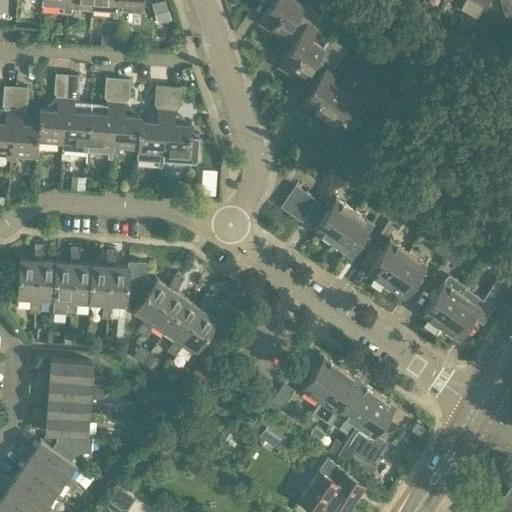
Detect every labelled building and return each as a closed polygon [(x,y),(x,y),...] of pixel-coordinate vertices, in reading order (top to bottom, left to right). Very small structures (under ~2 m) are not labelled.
[(67,5),(66,0),(41,0),(41,7),(62,8),(62,14),(66,15),(67,5)] [(92,11),(92,1),(92,0),(66,0),(67,5),(66,15),(70,15),(70,9),(92,11)] [(121,8),(121,9),(142,10),(143,0),(117,0),(117,8),(121,8)] [(283,35),(290,24),(304,3),(300,0),(272,0),(260,19),(283,35)] [(485,0),(463,0),(460,6),(479,17),(486,6),(483,5),(485,0)] [(511,14),(511,0),(498,0),(504,17),(511,14)] [(304,3),(290,24),(301,31),(279,62),(302,78),(316,57),(324,45),(312,37),(318,28),(314,25),(321,14),(304,3)] [(322,119),(344,88),(332,80),(338,70),(334,68),(347,48),(330,36),(324,45),(316,57),(327,64),(300,104),(322,119)] [(58,147),(62,147),(62,146),(67,72),(55,71),(54,90),(57,95),(56,106),(39,105),(38,120),(39,120),(37,138),(38,138),(58,140),(58,146),(58,147)] [(67,72),(62,146),(62,147),(88,149),(88,143),(91,108),(74,107),(75,96),(78,92),(79,72),(67,72)] [(91,108),(88,143),(88,149),(107,150),(107,155),(113,156),(113,151),(113,150),(118,75),(107,74),(105,95),(108,98),(107,109),(91,108)] [(140,116),(141,116),(141,112),(124,111),(125,100),(129,95),(131,76),(118,75),(113,150),(113,151),(117,151),(117,144),(138,146),(140,116)] [(344,88),(322,119),(344,134),(365,103),(377,111),(391,90),(370,76),(356,97),(344,88)] [(0,151),(6,152),(6,157),(10,157),(15,83),(3,82),(2,102),(4,105),(0,104),(0,151)] [(163,164),(163,159),(168,83),(156,82),(154,102),(158,107),(158,118),(141,116),(140,116),(138,146),(137,157),(158,159),(157,164),(163,164)] [(37,155),(38,138),(37,138),(39,120),(38,120),(22,119),(22,107),(26,102),(28,84),(15,83),(10,157),(14,158),(15,153),(37,155)] [(181,84),(168,83),(163,159),(198,161),(199,135),(190,135),(191,120),(175,119),(175,108),(179,104),(181,84)] [(359,165),(348,158),(333,180),(345,188),(359,165)] [(310,209),(310,208),(317,198),(296,184),(289,194),(310,209)] [(380,211),(390,218),(404,197),(394,189),(380,211)] [(302,219),(310,209),(289,194),(282,205),(302,219)] [(315,227),(334,240),(355,209),(337,196),(315,227)] [(415,204),(404,197),(390,218),(402,225),(415,204)] [(374,222),(355,209),(334,240),(352,253),(374,222)] [(436,249),(447,256),(461,235),(450,228),(436,249)] [(472,242),(461,235),(447,256),(458,264),(472,242)] [(370,270),(388,282),(410,251),(392,238),(370,270)] [(35,242),(34,257),(39,257),(35,298),(40,299),(54,300),(57,258),(43,257),(44,242),(35,242)] [(71,244),(70,259),(75,260),(72,301),(77,302),(89,303),(93,261),(79,260),(80,245),(71,244)] [(129,264),(128,264),(115,263),(117,248),(107,247),(106,262),(111,263),(107,304),(112,304),(126,305),(127,291),(129,264)] [(428,263),(410,251),(388,282),(406,294),(428,263)] [(39,257),(34,257),(20,256),(17,297),(31,298),(30,310),(39,311),(40,299),(35,298),(39,257)] [(75,260),(70,259),(57,258),(54,300),(53,312),(76,314),(77,302),(72,301),(75,260)] [(173,286),(169,284),(157,276),(154,280),(146,274),(146,260),(128,258),(128,264),(129,264),(127,291),(133,292),(142,298),(133,311),(145,319),(139,328),(146,333),(153,324),(149,321),(173,286)] [(111,263),(106,262),(93,261),(89,303),(103,304),(102,316),(111,317),(112,304),(107,304),(111,263)] [(511,279),(511,269),(506,265),(492,287),(502,294),(511,279)] [(149,321),(153,324),(164,331),(188,296),(177,289),(185,276),(177,271),(169,284),(173,286),(149,321)] [(442,323),(463,292),(467,286),(448,274),(424,311),(442,323)] [(502,294),(492,287),(484,298),(467,286),(463,292),(442,323),(460,336),(473,316),(483,322),(502,294)] [(207,291),(199,304),(202,306),(178,341),(182,344),(193,352),(218,317),(205,308),(214,296),(207,291)] [(202,306),(199,304),(188,296),(164,331),(175,339),(168,348),(175,353),(182,344),(178,341),(202,306)] [(152,368),(159,359),(150,353),(144,362),(152,368)] [(321,398),(342,367),(325,355),(304,386),(321,398)] [(92,379),(92,374),(93,360),(51,356),(50,371),(37,370),(37,379),(49,380),(50,375),(92,379)] [(360,379),(342,367),(321,398),(339,410),(360,379)] [(49,380),(48,393),(90,397),(91,383),(106,384),(106,376),(92,374),(92,379),(50,375),(49,380)] [(339,410),(357,422),(378,391),(360,379),(339,410)] [(295,388),(285,381),(270,402),(281,409),(295,388)] [(396,403),(378,391),(357,422),(336,452),(347,459),(353,449),(364,456),(370,448),(375,452),(385,437),(377,432),(396,403)] [(89,415),(89,411),(90,397),(48,393),(47,407),(35,406),(34,415),(46,416),(47,411),(89,415)] [(104,412),(89,411),(89,415),(47,411),(46,416),(45,430),(58,431),(88,433),(89,419),(103,420),(104,412)] [(271,417),(259,434),(279,448),(291,431),(271,417)] [(416,420),(411,428),(420,434),(425,426),(416,420)] [(319,437),(324,430),(314,423),(309,430),(319,437)] [(66,476),(68,473),(76,461),(71,458),(77,450),(92,450),(93,433),(88,433),(58,431),(57,438),(53,445),(41,437),(33,449),(23,442),(18,449),(28,456),(30,452),(66,476)] [(80,481),(68,473),(66,476),(30,452),(28,456),(20,467),(55,492),(63,480),(75,488),(80,481)] [(290,508),(295,511),(338,511),(340,509),(343,511),(364,482),(327,456),(290,508)] [(45,507),(47,503),(55,492),(20,467),(12,479),(2,472),(0,474),(0,481),(7,486),(9,482),(45,507)] [(124,511),(137,493),(117,480),(95,511),(124,511)] [(511,511),(511,482),(508,480),(486,511),(511,511)] [(9,482),(7,486),(0,495),(0,497),(21,511),(41,511),(43,510),(45,511),(58,511),(59,511),(47,503),(45,507),(9,482)] [(0,511),(21,511),(0,497),(0,511)]
